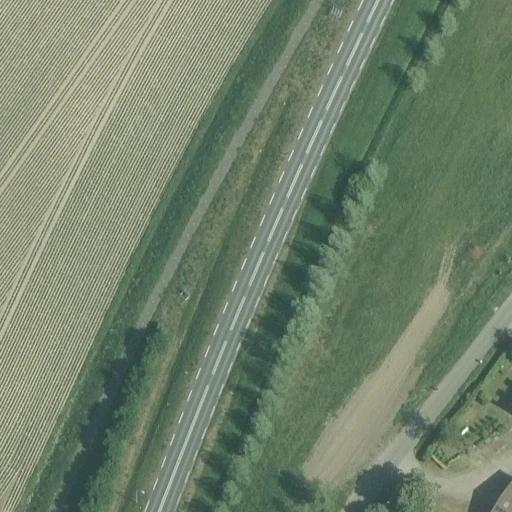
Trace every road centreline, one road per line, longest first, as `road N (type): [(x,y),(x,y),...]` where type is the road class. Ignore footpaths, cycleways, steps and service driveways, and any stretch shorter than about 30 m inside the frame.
road 1 (primary): [(159,511),(380,0)]
road 2 (residential): [(352,511),(511,303)]
